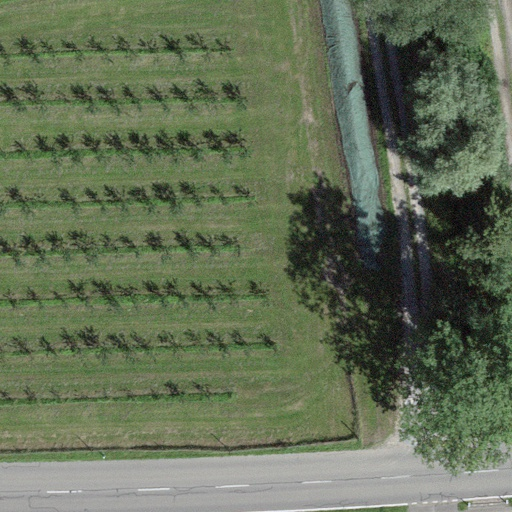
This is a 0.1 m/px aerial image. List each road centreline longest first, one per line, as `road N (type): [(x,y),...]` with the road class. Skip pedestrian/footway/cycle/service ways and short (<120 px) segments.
road 1 (tertiary): [(511,470),(0,492)]
road 2 (track): [(433,476),(419,237),(378,0)]
